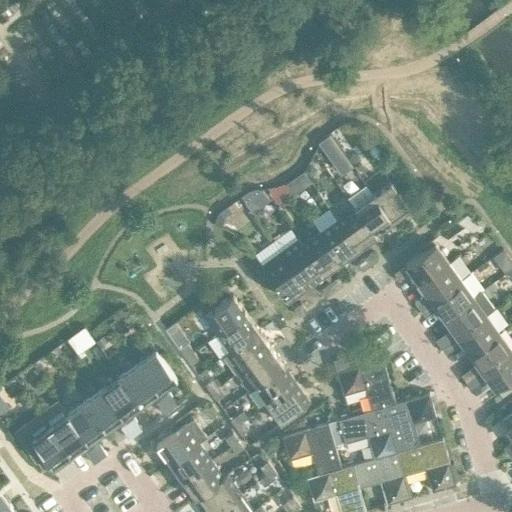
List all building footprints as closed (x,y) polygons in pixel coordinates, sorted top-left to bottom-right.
[(329,133),(319,140),(329,154),(339,146),(329,133)] [(348,157),(347,157),(352,165),(360,160),(355,152),(348,157)] [(352,165),(358,173),(365,167),(360,160),(352,165)] [(350,178),(358,173),(352,165),(345,170),(350,178)] [(286,183),(294,193),(301,187),(294,177),(286,183)] [(391,180),(372,193),(393,222),(412,209),(391,180)] [(262,188),(256,193),(264,203),(270,198),(262,188)] [(376,235),(393,222),(372,193),(371,194),(366,188),(352,198),(356,204),(355,205),(376,235)] [(358,247),(376,235),(355,205),(337,218),(358,247)] [(230,217),(219,224),(236,232),(239,230),(230,217)] [(341,260),(358,247),(337,218),(320,231),(341,260)] [(323,272),(341,260),(320,231),(302,243),(323,272)] [(280,249),(305,285),(323,272),(302,243),(297,237),(280,249)] [(406,262),(419,281),(448,260),(435,241),(406,262)] [(287,298),(305,285),(280,249),(261,262),(287,298)] [(372,251),(364,256),(370,263),(377,258),(372,251)] [(370,263),(364,256),(357,261),(362,269),(370,263)] [(419,281),(432,298),(461,277),(448,260),(419,281)] [(399,278),(406,273),(401,266),(394,271),(399,278)] [(337,276),(329,281),(335,289),(342,283),(337,276)] [(437,305),(444,316),(473,295),(461,277),(432,298),(427,302),(419,307),(424,314),(437,305)] [(335,289),(329,281),(322,287),(327,294),(335,289)] [(204,314),(217,332),(246,311),(233,293),(204,314)] [(414,300),(419,307),(427,302),(422,295),(414,300)] [(452,337),(457,334),(486,313),(473,295),(444,316),(452,326),(435,338),(441,345),(452,337)] [(301,301),(293,307),(299,314),(306,309),(301,301)] [(217,332),(229,350),(259,329),(246,311),(217,332)] [(457,334),(469,351),(499,330),(486,313),(457,334)] [(115,318),(110,322),(116,330),(121,327),(115,318)] [(223,355),(236,372),(271,346),(259,329),(229,350),(223,355)] [(469,351),(482,369),(511,348),(499,330),(469,351)] [(103,335),(97,340),(100,345),(101,346),(107,341),(103,335)] [(457,344),(452,337),(441,345),(446,352),(457,344)] [(180,348),(185,355),(193,350),(187,342),(180,348)] [(248,390),(255,385),(284,364),(271,346),(236,372),(248,390)] [(155,348),(137,361),(158,390),(176,377),(155,348)] [(511,375),(511,348),(482,369),(495,387),(511,375)] [(198,357),(193,350),(185,355),(190,362),(198,357)] [(333,357),(336,369),(353,364),(350,352),(333,357)] [(366,386),(372,407),(372,408),(384,405),(395,401),(382,356),(353,364),(336,369),(343,393),(366,386)] [(141,403),(158,390),(137,361),(120,374),(141,403)] [(296,382),(284,364),(255,385),(267,403),(296,382)] [(470,377),(477,372),(472,365),(465,370),(470,377)] [(477,372),(470,377),(475,384),(482,379),(477,372)] [(123,415),(141,403),(120,374),(102,386),(123,415)] [(210,390),(218,385),(212,377),(205,383),(210,390)] [(310,400),(296,382),(267,403),(280,421),(310,400)] [(223,392),(218,385),(210,390),(216,398),(223,392)] [(106,428),(123,415),(102,386),(85,399),(106,428)] [(169,391),(162,396),(170,407),(177,402),(169,391)] [(395,401),(384,405),(397,450),(420,443),(420,442),(413,421),(436,414),(429,391),(395,401)] [(1,393),(0,393),(0,411),(9,405),(1,393)] [(163,412),(170,407),(162,396),(156,401),(163,412)] [(88,440),(106,428),(85,399),(67,411),(88,440)] [(208,417),(217,410),(212,403),(203,409),(208,417)] [(374,457),(397,450),(384,405),(372,408),(372,407),(363,410),(353,413),(338,417),(345,441),(367,434),(374,456),(374,457)] [(511,440),(507,444),(511,449),(511,448),(511,409),(503,416),(509,425),(507,427),(511,433),(511,440)] [(50,424),(71,453),(88,440),(67,411),(50,424)] [(230,418),(235,425),(243,420),(237,412),(230,418)] [(134,416),(127,421),(135,432),(142,427),(134,416)] [(156,443),(169,461),(199,440),(207,435),(193,416),(156,443)] [(311,451),(317,472),(318,472),(341,466),(341,465),(328,420),(306,426),(304,418),(290,428),(291,431),(282,433),(289,457),(311,451)] [(248,427),(243,420),(235,425),(241,433),(248,427)] [(128,437),(135,432),(127,421),(121,426),(128,437)] [(52,466),(71,453),(50,424),(31,437),(52,466)] [(230,444),(238,439),(232,431),(225,437),(230,444)] [(420,443),(397,450),(403,473),(404,472),(425,466),(432,489),(455,482),(455,479),(450,462),(442,436),(420,442),(420,443)] [(238,439),(230,444),(236,452),(243,446),(238,439)] [(169,461),(182,479),(211,458),(199,440),(169,461)] [(100,441),(93,446),(100,457),(107,452),(100,441)] [(93,462),(100,457),(93,446),(86,451),(93,462)] [(374,456),(351,462),(358,486),(359,485),(380,479),(387,502),(410,495),(404,472),(403,473),(397,450),(374,457),(374,456)] [(223,475),(211,458),(182,479),(195,497),(199,494),(224,475),(223,475)] [(260,465),(265,472),(273,467),(267,459),(260,465)] [(453,461),(450,462),(455,479),(458,478),(459,478),(454,461),(453,461)] [(351,462),(341,465),(341,466),(318,472),(317,472),(306,475),(313,499),(335,492),(341,511),(351,511),(365,508),(359,485),(358,486),(351,462)] [(278,474),(273,467),(265,472),(271,480),(278,474)] [(227,472),(223,475),(224,475),(199,494),(211,511),(240,490),(227,472)] [(0,511),(11,504),(0,488),(0,511)] [(247,511),(253,508),(240,490),(211,511),(247,511)] [(285,500),(291,507),(298,502),(293,495),(285,500)] [(268,511),(261,502),(253,508),(247,511),(268,511)] [(299,511),(303,509),(298,502),(291,507),(293,511),(299,511)]
